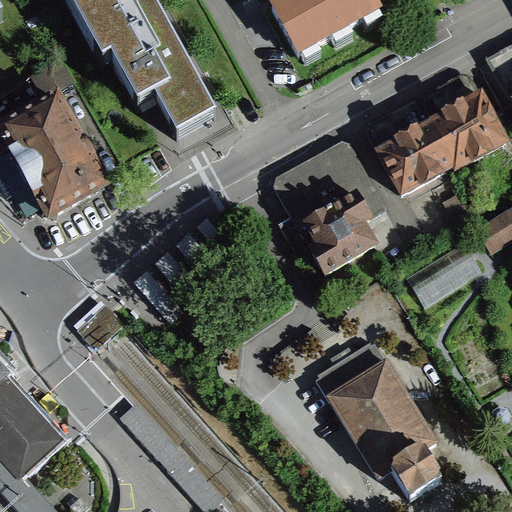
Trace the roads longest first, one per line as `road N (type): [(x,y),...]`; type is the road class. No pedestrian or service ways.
road 1 (residential): [(45,283),(45,341),(61,378),(177,511)]
road 2 (residential): [(511,10),(286,134)]
road 3 (residential): [(228,168),(94,264),(45,283)]
road 4 (residential): [(286,134),(212,0)]
